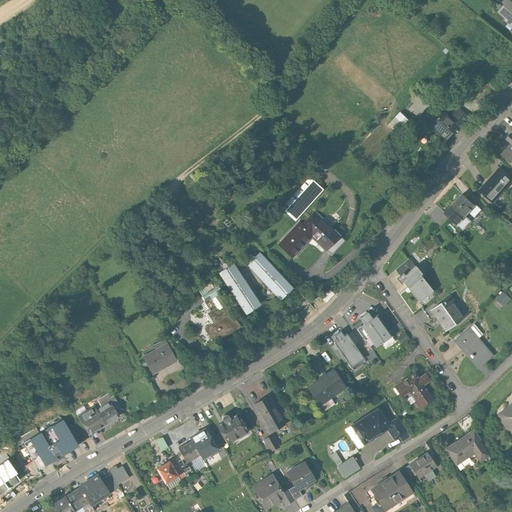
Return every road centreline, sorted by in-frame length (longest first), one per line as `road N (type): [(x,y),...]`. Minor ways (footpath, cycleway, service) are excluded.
road 1 (track): [(355,0),(272,102),(100,239),(0,338)]
road 2 (residential): [(10,511),(298,341),(371,267)]
road 3 (track): [(0,182),(149,32),(165,0)]
road 4 (residential): [(371,267),(511,94)]
road 5 (residential): [(302,511),(467,405)]
road 6 (residential): [(467,405),(371,267)]
